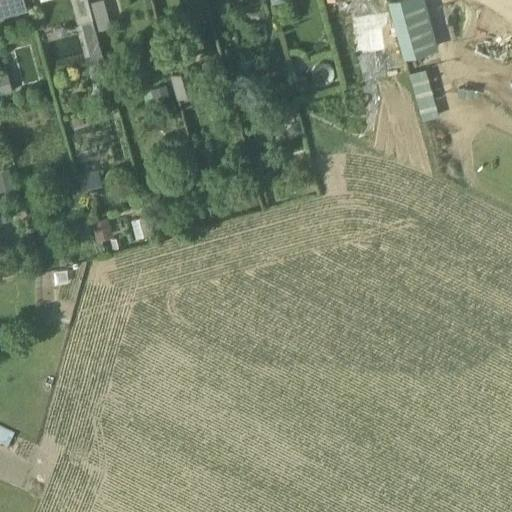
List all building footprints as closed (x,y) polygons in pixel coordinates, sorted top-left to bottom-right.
[(0,0),(0,16),(26,10),(23,0),(0,0)] [(102,0),(89,0),(96,27),(109,23),(102,0)] [(425,0),(387,0),(403,57),(439,47),(425,0)] [(93,19),(81,22),(84,32),(96,29),(93,19)] [(407,69),(417,117),(434,114),(424,66),(407,69)] [(176,98),(197,93),(190,67),(169,73),(176,98)] [(0,94),(12,91),(7,70),(0,72),(0,94)] [(154,103),(170,99),(166,84),(150,88),(154,103)] [(300,132),(298,122),(287,124),(290,134),(300,132)] [(0,190),(14,187),(8,168),(0,170),(0,190)] [(98,168),(79,173),(80,178),(83,189),(90,187),(102,184),(98,168)] [(234,198),(248,191),(240,175),(226,183),(234,198)] [(90,220),(95,240),(112,236),(107,216),(90,220)]
